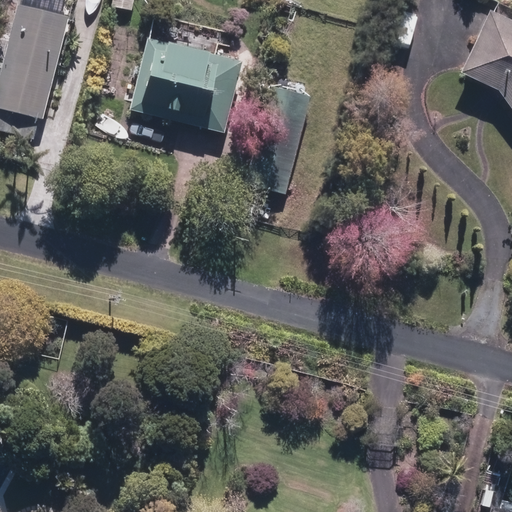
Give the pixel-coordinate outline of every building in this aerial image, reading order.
[(135,0),(111,0),(110,7),(132,13),(135,0)] [(70,20),(17,5),(0,68),(0,106),(43,118),(70,20)] [(511,23),(486,12),(460,73),(495,89),(511,113),(511,23)] [(146,38),(128,112),(224,135),(242,61),(146,38)] [(287,195),(309,99),(267,89),(245,185),(287,195)]
